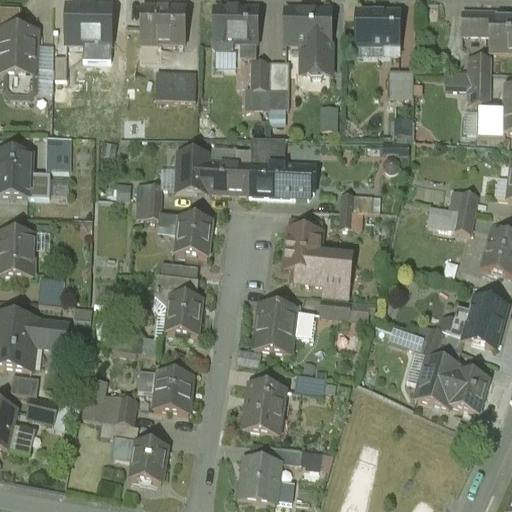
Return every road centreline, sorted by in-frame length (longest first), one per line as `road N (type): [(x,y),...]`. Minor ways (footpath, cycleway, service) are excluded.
road 1 (residential): [(196,511),(239,227)]
road 2 (residential): [(463,511),(511,400)]
